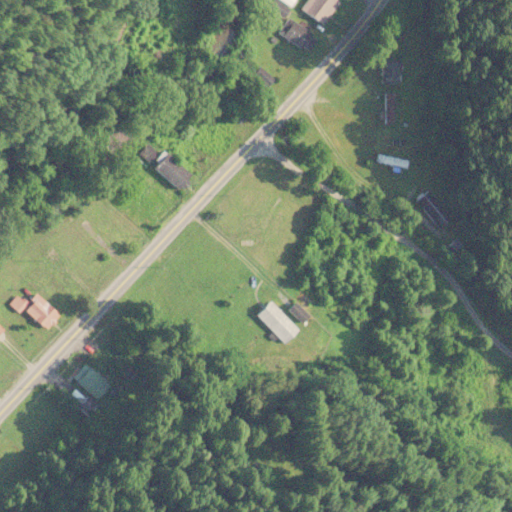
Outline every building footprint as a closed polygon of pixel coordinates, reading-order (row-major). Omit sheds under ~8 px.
[(337,0),(309,0),(301,13),(322,26),(337,0)] [(275,33),(304,54),(315,38),(286,18),(275,33)] [(380,64),(380,84),(396,84),(396,64),(380,64)] [(382,125),(393,125),(393,94),(382,94),(382,125)] [(146,168),(174,190),(187,173),(160,151),(146,168)] [(375,161),(406,170),(408,163),(377,154),(375,161)] [(454,220),(429,187),(413,199),(439,232),(454,220)] [(100,210),(86,224),(113,251),(127,237),(100,210)] [(16,296),(10,303),(42,332),(57,315),(32,293),(23,302),(16,296)] [(285,346),(299,332),(267,301),(253,315),(285,346)] [(70,379),(99,402),(111,387),(82,364),(70,379)]
